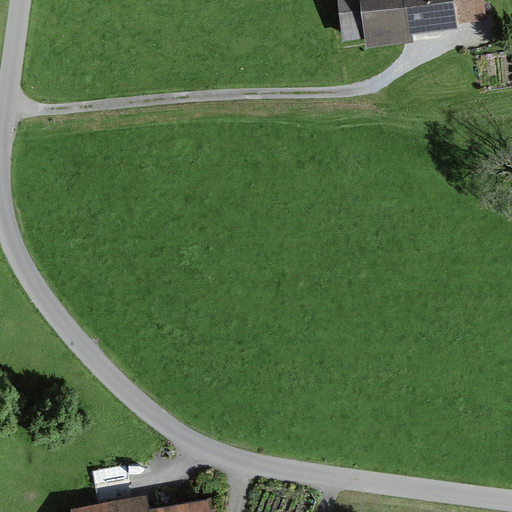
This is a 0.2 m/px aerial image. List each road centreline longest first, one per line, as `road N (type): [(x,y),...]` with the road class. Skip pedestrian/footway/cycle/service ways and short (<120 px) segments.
road 1 (unclassified): [(511,504),(311,478),(188,443),(107,374),(38,293),(2,200),(19,0)]
road 2 (track): [(6,110),(363,89),(456,40)]
